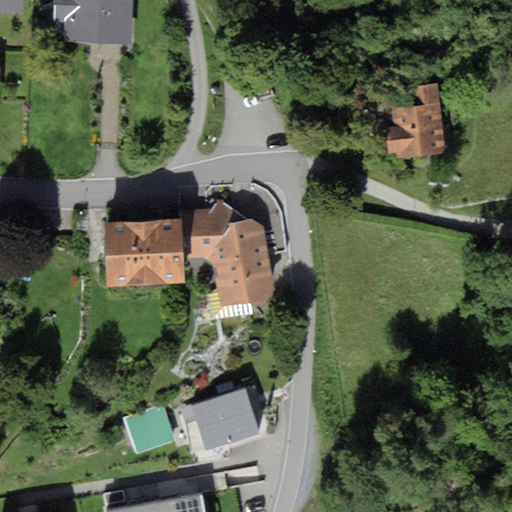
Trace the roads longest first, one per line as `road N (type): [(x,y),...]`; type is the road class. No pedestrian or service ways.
road 1 (residential): [(284,511),(304,345),(288,168)]
road 2 (residential): [(288,168),(316,168),(435,214),(511,230)]
road 3 (residential): [(0,191),(101,193),(183,177)]
road 4 (residential): [(183,177),(200,95),(187,0)]
